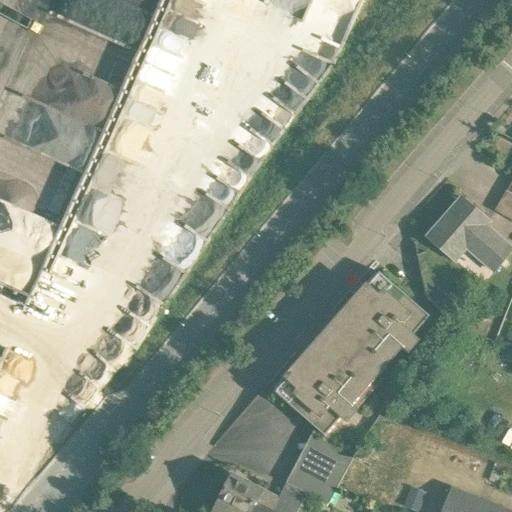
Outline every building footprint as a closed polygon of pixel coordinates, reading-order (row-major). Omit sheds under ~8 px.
[(511,195),(507,193),(496,212),(511,221),(511,195)] [(511,252),(511,249),(486,227),(489,223),(462,200),(429,238),(447,254),(458,241),(494,272),(511,252)] [(430,318),(399,291),(380,274),(379,276),(383,279),(378,287),(374,294),(367,289),(366,291),(366,292),(341,321),(338,318),(313,346),(317,350),(307,360),(304,357),(291,372),(294,375),(291,378),(290,377),(289,379),(295,385),(288,390),(281,395),(277,392),(276,394),(326,438),(344,417),(348,421),(356,412),(351,408),(405,347),(409,351),(417,342),(413,338),(430,318)] [(323,442),(298,489),(308,495),(329,507),(338,489),(354,460),(353,459),(351,459),(339,456),(324,443),(323,442)] [(271,511),(278,499),(258,488),(256,491),(232,478),(214,511),(271,511)] [(508,511),(452,489),(442,511),(508,511)]
